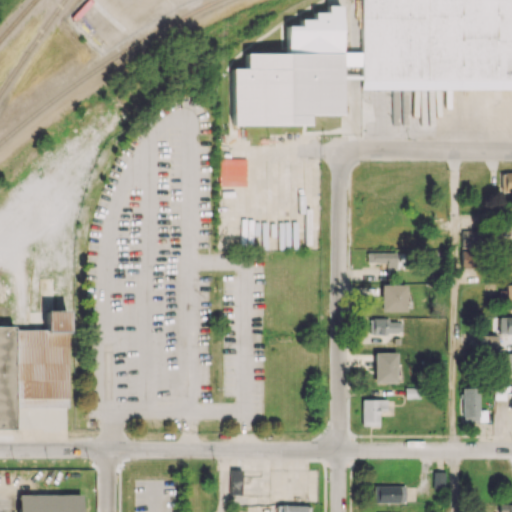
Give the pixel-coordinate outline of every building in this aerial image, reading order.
[(511,0),(360,0),(360,52),(340,52),(341,5),(326,5),(326,12),(312,12),(312,19),(299,19),(299,25),(286,25),(285,53),(245,53),(244,68),(231,68),(231,124),(307,125),(307,114),(341,115),(341,65),(360,66),(360,88),(511,89),(511,0)] [(511,191),(511,171),(499,172),(500,191),(511,191)] [(479,230),(461,230),(461,256),(462,256),(462,263),(473,263),(473,250),(480,249),(479,230)] [(395,251),(366,252),(366,263),(385,262),(385,269),(395,269),(395,251)] [(511,283),(505,284),(505,290),(500,290),(499,300),(511,300),(511,283)] [(405,311),(406,284),(381,284),(380,311),(405,311)] [(0,327),(0,428),(14,429),(14,406),(66,406),(66,310),(44,310),(44,327),(0,327)] [(498,334),(511,333),(511,316),(497,317),(498,334)] [(372,333),(401,333),(401,319),(372,319),(372,333)] [(496,351),(497,335),(480,335),(479,351),(496,351)] [(396,352),(374,352),(373,383),(395,383),(396,352)] [(511,352),(501,352),(501,369),(511,369),(511,352)] [(479,410),(478,387),(461,388),(462,421),(486,420),(486,410),(479,410)] [(379,411),(386,411),(386,399),(361,399),(361,425),(378,425),(379,411)] [(241,470),(230,469),(229,494),(240,495),(241,470)] [(372,502),(404,503),(405,485),(373,485),(372,502)] [(17,511),(80,511),(80,495),(18,494),(17,511)] [(511,511),(511,503),(497,503),(497,511),(511,511)]
